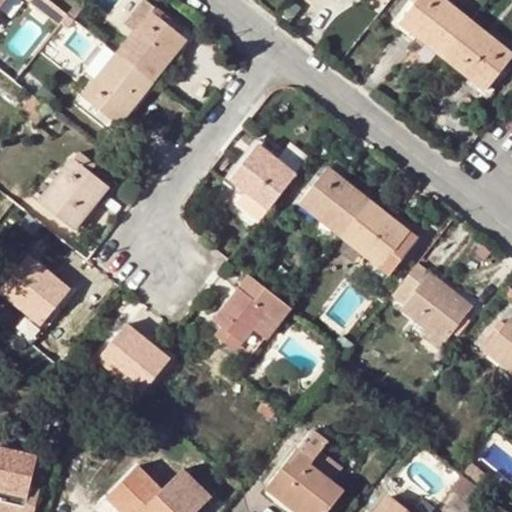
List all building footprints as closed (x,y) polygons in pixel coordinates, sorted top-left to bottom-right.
[(99,80),(84,99),(117,126),(187,40),(161,20),(166,17),(145,0),(135,0),(118,19),(135,34),(117,56),(99,80)] [(419,0),(400,23),(443,58),(470,23),(441,0),(419,0)] [(79,1),(67,15),(74,21),(86,7),(79,1)] [(302,9),(292,2),(281,16),(291,23),(302,9)] [(511,56),(470,23),(443,58),(486,92),(511,59),(511,56)] [(117,56),(105,46),(86,70),(99,80),(117,56)] [(33,96),(20,112),(36,126),(50,110),(33,96)] [(258,147),(231,180),(270,210),(297,177),(258,147)] [(82,153),(75,161),(91,172),(97,167),(82,153)] [(91,172),(75,161),(40,203),(73,230),(110,188),(89,174),(91,172)] [(301,204),(344,238),(372,204),(328,170),(301,204)] [(372,204),(344,238),(357,248),(382,269),(415,229),(388,207),(384,213),(372,204)] [(382,269),(357,248),(352,253),(351,261),(374,279),(382,269)] [(28,258),(0,290),(42,324),(70,291),(28,258)] [(418,267),(394,298),(404,305),(402,309),(445,343),(473,309),(418,267)] [(251,279),(216,322),(224,331),(220,337),(249,361),(291,310),(251,279)] [(511,319),(486,352),(511,372),(511,319)] [(127,326),(100,361),(142,394),(169,362),(127,326)] [(511,380),(504,373),(496,382),(509,393),(511,388),(511,380)] [(265,401),(257,411),(270,422),(278,413),(265,401)] [(0,511),(2,511),(22,511),(29,488),(37,456),(0,448),(0,511)] [(298,449),(266,489),(294,511),(328,511),(344,493),(311,466),(315,462),(298,449)] [(487,477),(471,464),(464,472),(481,485),(487,477)] [(107,499),(118,510),(125,503),(135,511),(199,511),(213,499),(185,471),(163,493),(138,469),(107,499)] [(487,497),(461,477),(450,491),(476,511),(487,497)] [(22,511),(33,511),(39,491),(29,488),(22,511)] [(379,511),(406,511),(390,498),(379,511)] [(135,511),(125,503),(118,510),(119,511),(135,511)]
